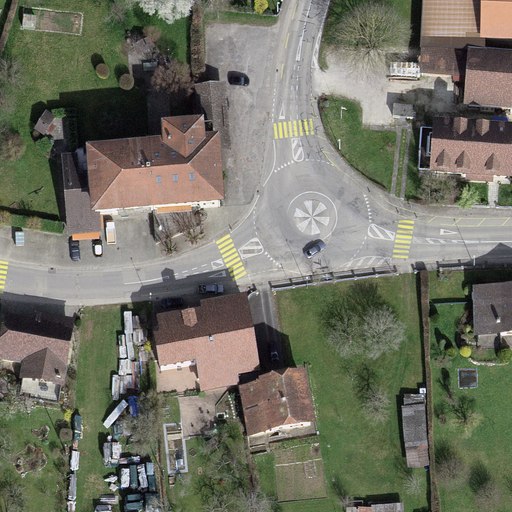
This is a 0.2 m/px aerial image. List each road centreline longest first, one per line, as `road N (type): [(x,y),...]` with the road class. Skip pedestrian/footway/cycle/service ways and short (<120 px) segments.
road 1 (residential): [(275,240),(189,272),(107,283),(0,279)]
road 2 (tertiary): [(303,183),(289,95),(307,0)]
road 3 (tertiary): [(511,240),(349,236)]
